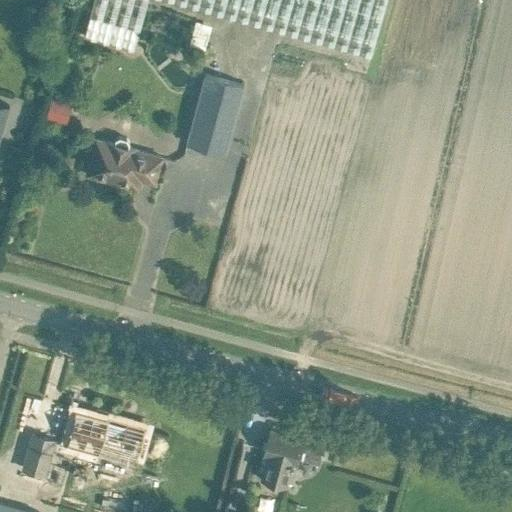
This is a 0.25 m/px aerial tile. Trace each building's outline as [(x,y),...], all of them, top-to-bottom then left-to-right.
[(385,0),(93,0),(84,34),(134,48),(146,0),(177,0),(371,54),(385,0)] [(210,26),(195,22),(189,42),(204,47),(210,26)] [(281,52),(270,92),(346,113),(356,73),(281,52)] [(206,72),(187,141),(225,151),(244,83),(206,72)] [(0,101),(0,133),(9,104),(0,101)] [(155,181),(162,156),(133,148),(134,147),(128,146),(130,140),(127,135),(120,133),(116,136),(114,142),(109,140),(109,141),(96,138),(87,173),(138,187),(140,177),(155,181)] [(146,427),(77,407),(66,444),(99,453),(100,449),(137,459),(146,427)] [(308,435),(306,434),(303,434),(302,437),(270,428),(263,454),(267,455),(261,478),(287,485),(291,469),(294,470),(296,463),(298,455),(318,460),(318,459),(319,456),(319,455),(319,453),(319,450),(319,449),(318,446),(317,445),(317,443),(316,441),(314,439),(313,438),(310,436),(308,435)] [(55,439),(32,432),(22,467),(46,473),(55,439)] [(356,453),(358,443),(346,440),(343,450),(356,453)] [(39,511),(40,511),(0,499),(0,511),(39,511)]
